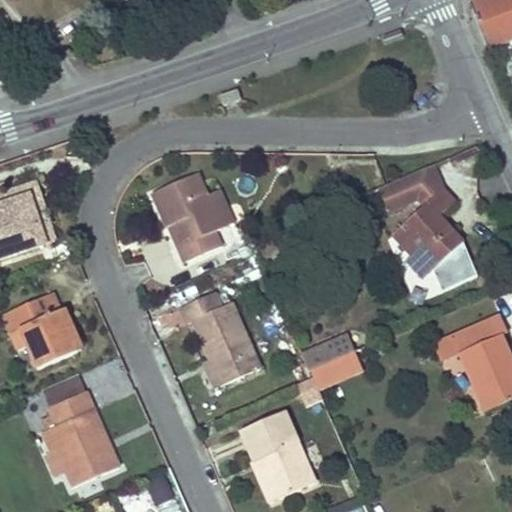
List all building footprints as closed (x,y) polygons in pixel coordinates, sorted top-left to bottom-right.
[(511,0),(479,0),(469,4),(487,50),(511,40),(511,0)] [(237,90),(219,97),(222,105),(233,101),(234,103),(240,101),(237,90)] [(431,166),(407,177),(417,200),(420,209),(442,190),(431,166)] [(196,175),(151,194),(166,229),(172,226),(181,247),(177,249),(183,263),(221,248),(215,233),(220,230),(219,229),(205,196),(196,175)] [(407,177),(381,188),(390,211),(417,200),(407,177)] [(0,207),(30,199),(44,246),(54,243),(35,185),(0,195),(0,207)] [(219,190),(205,196),(219,229),(233,223),(219,190)] [(392,234),(412,257),(416,254),(432,271),(463,244),(439,217),(455,203),(442,190),(420,209),(392,234)] [(0,207),(0,259),(44,246),(30,199),(0,207)] [(416,254),(412,257),(407,262),(423,279),(432,271),(416,254)] [(192,323),(208,360),(220,388),(260,371),(230,304),(220,308),(214,294),(179,309),(186,325),(192,323)] [(51,295),(3,316),(18,350),(26,347),(36,370),(77,352),(51,295)] [(499,316),(494,319),(501,336),(507,333),(499,316)] [(494,319),(452,337),(460,354),(485,413),(511,401),(511,361),(501,336),(494,319)] [(301,355),(309,372),(351,354),(343,336),(301,355)] [(460,354),(452,337),(434,344),(441,362),(460,354)] [(351,354),(309,372),(312,379),(317,390),(359,371),(351,354)] [(220,388),(208,360),(202,362),(214,390),(220,388)] [(85,392),(77,374),(41,390),(49,408),(85,392)] [(312,379),(296,386),(304,405),(320,398),(317,390),(312,379)] [(57,427),(47,431),(66,473),(73,488),(118,469),(110,449),(102,453),(99,446),(107,443),(85,392),(49,408),(53,416),(57,427)] [(239,432),(253,464),(263,459),(266,465),(263,467),(277,499),(313,484),(284,413),(239,432)] [(53,416),(43,421),(47,431),(57,427),(53,416)] [(66,473),(47,431),(42,433),(50,453),(48,454),(57,477),(66,473)] [(110,449),(107,443),(99,446),(102,453),(110,449)] [(263,459),(253,464),(251,465),(267,503),(277,499),(263,467),(266,465),(263,459)] [(172,511),(169,502),(153,508),(147,488),(124,496),(128,511),(172,511)]
